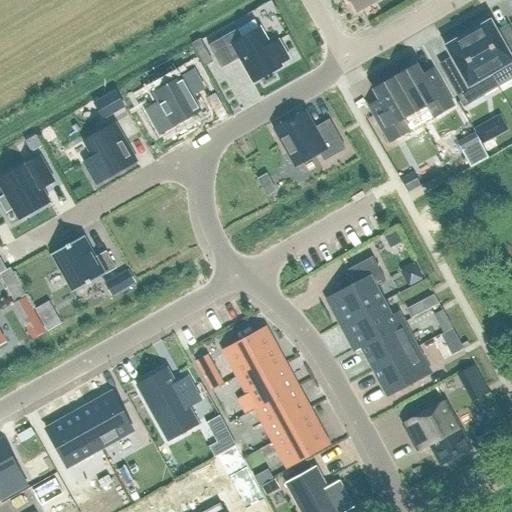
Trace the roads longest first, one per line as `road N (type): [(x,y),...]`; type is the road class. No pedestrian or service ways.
road 1 (residential): [(406,511),(310,342),(242,273)]
road 2 (residential): [(0,408),(242,273)]
road 3 (residential): [(7,259),(192,153)]
road 4 (residential): [(192,153),(346,60)]
road 5 (residential): [(242,273),(365,205)]
road 6 (residential): [(242,273),(212,232),(192,153)]
road 7 (residential): [(346,60),(452,0)]
